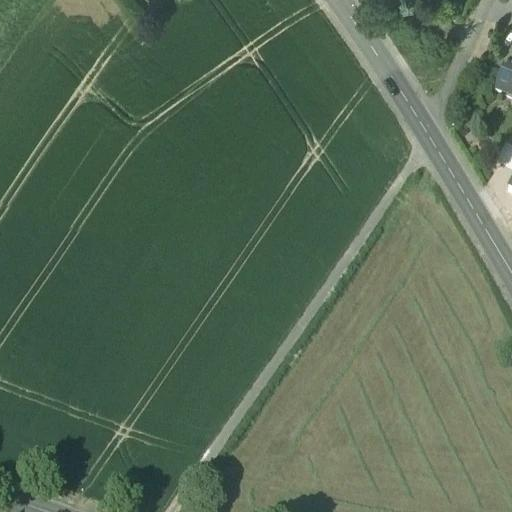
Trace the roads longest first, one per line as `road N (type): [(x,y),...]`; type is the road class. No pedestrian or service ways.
road 1 (track): [(170,511),(425,133)]
road 2 (tertiary): [(425,133),(511,278)]
road 3 (tertiary): [(333,0),(425,133)]
road 4 (residential): [(487,0),(425,133)]
